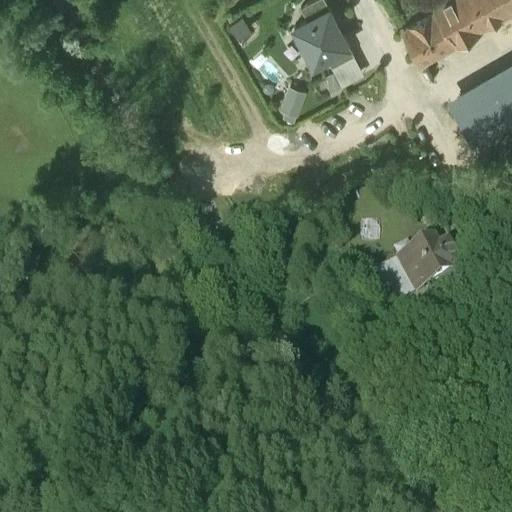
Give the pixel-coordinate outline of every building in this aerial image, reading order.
[(309,16),(328,6),(325,0),(306,0),(302,2),(309,16)] [(511,0),(440,0),(435,3),(437,8),(446,25),(470,11),(479,27),(511,8),(511,0)] [(327,53),(348,42),(328,6),(309,16),(295,24),(314,60),(327,53)] [(437,8),(403,26),(421,59),(455,40),(455,41),(479,28),(479,27),(470,11),(446,25),(437,8)] [(348,42),(327,53),(332,62),(352,51),(348,42)] [(511,79),(504,84),(504,85),(452,114),(469,146),(511,122),(511,79)] [(431,248),(399,265),(417,298),(437,287),(445,301),(462,291),(460,287),(466,284),(447,250),(435,256),(431,248)] [(462,328),(417,354),(423,364),(468,339),(462,328)]
